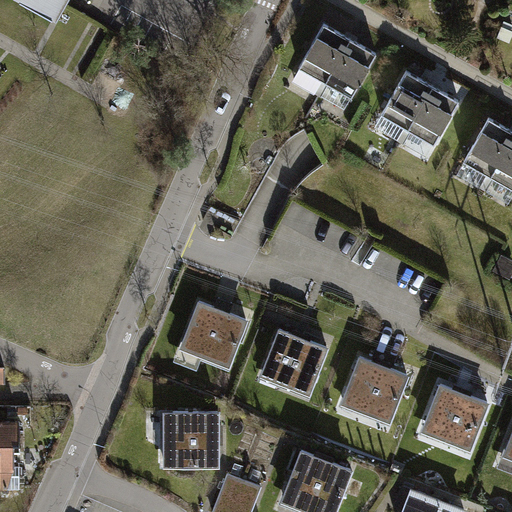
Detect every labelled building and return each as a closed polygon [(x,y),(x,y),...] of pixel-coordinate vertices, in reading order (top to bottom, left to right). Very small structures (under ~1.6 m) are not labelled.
[(70,0),(14,0),(57,24),(70,0)] [(324,24),(299,70),(328,86),(354,41),(324,24)] [(382,57),(354,41),(328,86),(357,102),(382,57)] [(404,76),(378,122),(408,138),(434,93),(404,76)] [(462,108),(434,93),(408,138),(436,154),(462,108)] [(511,135),(486,122),(461,167),(491,183),(511,145),(511,135)] [(511,145),(491,183),(511,195),(511,145)] [(201,306),(182,351),(233,372),(252,327),(201,306)] [(280,336),(261,381),(312,402),(331,356),(280,336)] [(361,364),(342,409),(393,430),(412,385),(361,364)] [(441,391),(423,436),(474,457),(492,412),(441,391)] [(219,420),(166,421),(167,472),(219,471),(219,420)] [(16,423),(0,422),(0,480),(15,481),(16,423)] [(339,511),(353,479),(300,458),(279,507),(290,511),(339,511)] [(511,500),(511,472),(496,466),(486,490),(511,500)] [(252,511),(262,488),(227,475),(213,511),(252,511)] [(410,511),(451,511),(416,499),(410,511)]
